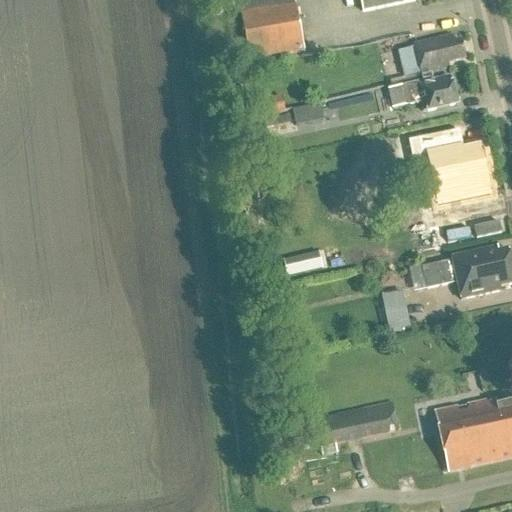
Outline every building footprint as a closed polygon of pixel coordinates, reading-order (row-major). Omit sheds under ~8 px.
[(248,65),(303,55),(293,0),(239,0),(242,18),(240,18),(248,65)] [(424,4),(443,0),(359,0),(362,15),(417,4),(417,5),(422,4),(423,5),(424,5),(424,4)] [(454,45),(453,39),(413,48),(421,80),(450,73),(448,67),(466,62),(461,44),(454,45)] [(456,106),(460,103),(458,97),(454,96),(451,81),(450,82),(433,86),(433,87),(428,88),(428,86),(418,88),(418,86),(403,90),(389,93),(393,113),(422,106),(424,117),(456,109),(456,110),(457,109),(456,106)] [(281,101),(256,106),(259,120),(284,115),(281,101)] [(306,110),(292,113),(296,130),(310,127),(306,110)] [(482,195),(487,194),(480,152),(463,155),(458,129),(413,136),(417,161),(431,159),(439,202),(454,200),(454,204),(470,201),(483,199),(482,195)] [(499,256),(498,251),(496,251),(452,261),(452,264),(421,271),(426,293),(457,286),(461,303),(500,294),(499,291),(511,287),(511,268),(509,254),(499,256)] [(303,260),(306,276),(323,272),(319,256),(303,260)] [(408,289),(387,294),(396,331),(417,326),(408,289)] [(283,324),(286,350),(301,348),(298,322),(283,324)] [(496,402),(435,416),(445,463),(466,458),(469,471),(511,461),(511,403),(497,407),(496,402)] [(312,452),(397,433),(391,403),(306,422),(312,452)]
